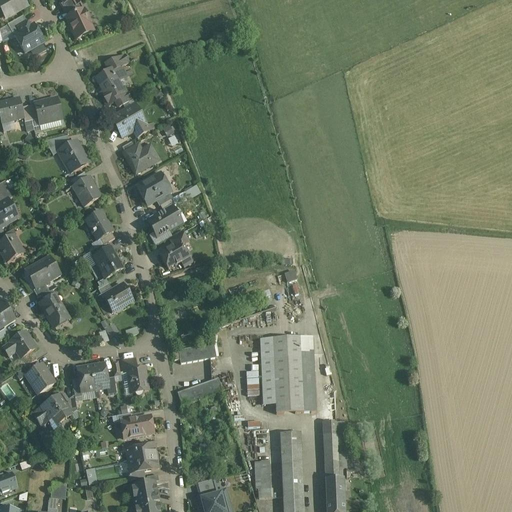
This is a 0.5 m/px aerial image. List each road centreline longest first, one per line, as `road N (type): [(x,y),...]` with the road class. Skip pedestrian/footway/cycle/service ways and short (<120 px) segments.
road 1 (residential): [(71,71),(110,155),(157,342)]
road 2 (residential): [(157,342),(61,355),(0,277)]
road 3 (residential): [(157,342),(180,511)]
